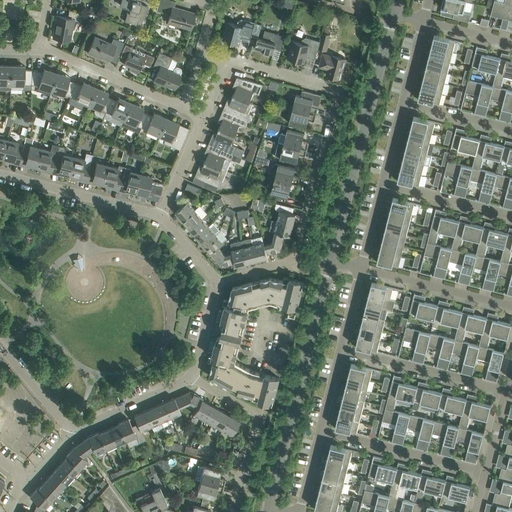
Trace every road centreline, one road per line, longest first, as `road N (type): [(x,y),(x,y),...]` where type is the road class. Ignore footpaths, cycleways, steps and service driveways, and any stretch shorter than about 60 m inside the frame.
road 1 (residential): [(216,281),(294,262),(335,101),(328,89),(227,59)]
road 2 (residential): [(268,511),(329,263)]
road 3 (residential): [(329,263),(392,16)]
road 4 (residential): [(485,475),(319,433)]
road 5 (residential): [(505,393),(339,352)]
road 6 (residential): [(0,173),(159,215)]
road 7 (residential): [(184,109),(40,48)]
road 8 (residential): [(511,310),(360,271)]
road 9 (residential): [(511,218),(382,185)]
road 10 (residential): [(190,378),(71,428)]
